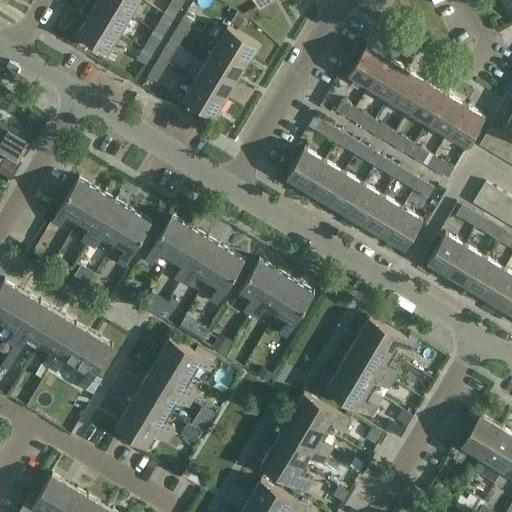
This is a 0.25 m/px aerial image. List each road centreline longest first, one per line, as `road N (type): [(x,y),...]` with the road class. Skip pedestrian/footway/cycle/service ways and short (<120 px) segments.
road 1 (tertiary): [(483,334),(233,183)]
road 2 (residential): [(233,183),(347,0)]
road 3 (residential): [(183,508),(0,402)]
road 4 (residential): [(381,511),(483,334)]
road 5 (tertiary): [(233,183),(81,94)]
road 6 (residential): [(0,230),(81,94)]
